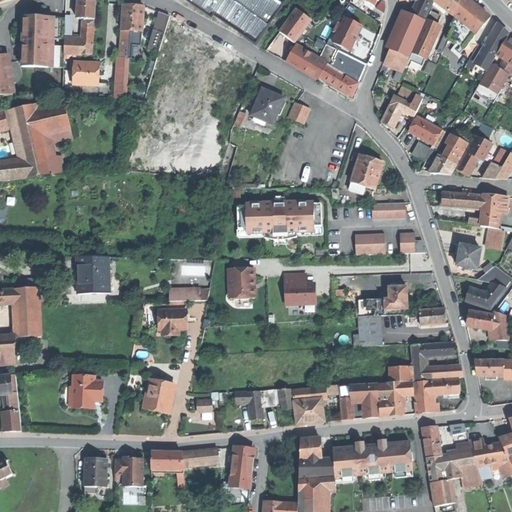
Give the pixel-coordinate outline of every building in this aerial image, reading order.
[(84,19),(95,20),(95,0),(78,0),(78,4),(78,11),(77,19),(84,19)] [(186,0),(195,5),(212,17),(213,14),(214,15),(256,43),(285,0),(186,0)] [(436,0),(435,1),(454,15),(461,0),(436,0)] [(476,6),(469,0),(461,0),(454,15),(476,33),(490,17),(485,13),(476,6)] [(432,7),(419,1),(413,15),(426,21),(432,7)] [(381,3),(373,17),(383,20),(386,9),(385,2),(381,3)] [(124,5),(122,30),(131,31),(142,32),(144,7),(137,6),(133,6),(124,5)] [(311,20),(297,9),(280,32),(294,43),(304,29),(311,20)] [(159,12),(148,48),(158,51),(169,15),(159,12)] [(432,12),(428,20),(438,24),(442,16),(432,12)] [(401,27),(391,50),(410,58),(412,53),(426,21),(413,15),(407,13),(401,27)] [(333,42),(350,51),(356,39),(362,27),(352,21),(341,16),(333,33),(336,35),(333,42)] [(22,67),(63,69),(64,54),(65,39),(66,19),(50,18),(43,17),(31,17),(24,17),(23,26),(23,36),(25,36),(24,46),(23,46),(22,57),(22,67)] [(82,55),(93,55),(95,20),(84,19),(83,40),(82,55)] [(428,20),(414,53),(424,58),(436,32),(439,25),(438,24),(428,20)] [(505,29),(501,26),(489,44),(486,49),(476,65),(487,71),(510,34),(505,29)] [(120,58),(129,58),(130,45),(131,31),(122,30),(120,58)] [(421,64),(412,60),(411,62),(423,67),(438,33),(436,32),(424,58),(421,64)] [(511,39),(509,37),(497,56),(511,64),(511,39)] [(65,39),(64,54),(82,55),(83,40),(65,39)] [(456,44),(448,40),(441,54),(449,58),(456,44)] [(486,49),(479,44),(466,66),(473,70),(476,65),(486,49)] [(130,45),(129,58),(133,59),(141,59),(142,59),(142,46),(130,45)] [(287,62),(317,80),(319,77),(326,66),(327,64),(319,59),(297,45),(287,62)] [(366,65),(326,45),(321,56),(320,57),(333,66),(338,70),(359,82),(366,65)] [(384,64),(399,71),(404,73),(410,58),(391,50),(384,64)] [(413,53),(410,59),(412,60),(421,64),(424,58),(414,53),(413,53)] [(0,95),(12,94),(7,55),(0,55),(0,95)] [(74,84),(99,85),(100,75),(95,75),(96,64),(86,63),(75,63),(74,71),(74,84)] [(483,81),(500,91),(509,75),(492,65),(483,81)] [(329,84),(339,89),(345,78),(337,73),(331,69),(326,66),(319,77),(329,84)] [(395,80),(400,82),(404,73),(399,71),(395,80)] [(339,89),(352,97),(358,84),(346,77),(345,78),(339,89)] [(472,99),(475,101),(479,103),(476,108),(481,111),(483,107),(489,110),(493,103),(494,103),(501,92),(500,91),(483,81),(472,99)] [(505,85),(500,94),(505,97),(510,88),(505,85)] [(399,96),(412,103),(417,94),(403,87),(399,96)] [(252,116),(260,119),(263,121),(264,120),(268,122),(274,124),(285,98),(274,94),(263,89),(252,116)] [(408,113),(415,117),(424,98),(417,94),(413,103),(412,104),(412,105),(408,113)] [(403,111),(408,113),(412,105),(395,97),(391,105),(403,111)] [(47,148),(59,146),(58,142),(72,139),(70,129),(71,129),(65,102),(38,108),(37,104),(10,110),(14,128),(20,154),(47,148)] [(290,118),(304,124),(311,110),(296,103),(290,118)] [(395,129),(403,111),(391,105),(383,123),(388,125),(395,129)] [(484,124),(495,130),(505,110),(496,105),(484,124)] [(0,113),(0,132),(14,128),(10,110),(0,113)] [(434,146),(442,130),(418,117),(409,132),(418,137),(434,146)] [(456,128),(452,135),(468,145),(472,138),(456,128)] [(434,146),(436,147),(445,132),(442,130),(434,146)] [(440,155),(430,173),(440,174),(451,175),(468,145),(452,135),(451,135),(446,144),(450,146),(444,157),(440,155)] [(488,142),(475,136),(473,141),(474,141),(473,142),(490,150),(494,145),(488,142)] [(490,150),(473,142),(467,153),(485,161),(490,150)] [(413,155),(425,162),(427,159),(433,151),(420,143),(413,155)] [(52,174),(53,177),(65,176),(64,168),(59,146),(47,148),(49,159),(52,174)] [(22,164),(49,159),(47,148),(20,154),(22,164)] [(511,151),(511,153),(509,157),(501,169),(495,180),(507,180),(511,170),(511,151)] [(485,161),(467,153),(457,169),(462,172),(469,176),(479,160),(484,163),(485,161)] [(352,182),(375,189),(383,162),(372,159),(360,156),(357,166),(356,166),(354,172),(355,172),(352,182)] [(25,179),(52,174),(49,159),(22,164),(25,179)] [(0,182),(25,179),(22,164),(0,167),(0,182)] [(492,164),(483,178),(495,180),(501,169),(492,164)] [(361,195),(362,191),(363,188),(374,192),(375,189),(352,182),(350,189),(349,191),(361,195)] [(467,208),(468,195),(443,193),(443,200),(442,206),(467,208)] [(483,210),(484,197),(468,195),(467,208),(483,210)] [(481,220),(481,225),(497,227),(499,213),(501,197),(492,196),(485,195),(484,197),(483,210),(481,220)] [(501,197),(499,213),(508,214),(509,198),(501,197)] [(246,206),(238,206),(238,228),(247,228),(247,233),(265,233),(265,238),(275,240),(275,238),(281,238),(288,238),(288,239),(291,239),(298,237),(298,232),(316,232),(316,226),(323,226),(322,203),(313,203),(313,202),(296,203),(296,202),(263,202),(263,204),(246,204),(246,206)] [(373,204),(373,219),(407,218),(406,203),(373,204)] [(503,250),(506,232),(489,229),(487,247),(503,250)] [(401,254),(427,253),(424,243),(416,243),(416,233),(401,233),(401,254)] [(357,255),(386,254),(386,234),(356,235),(357,255)] [(458,266),(477,270),(481,250),(462,246),(459,256),(458,266)] [(78,278),(78,294),(110,294),(109,257),(78,258),(78,278)] [(495,266),(478,280),(494,284),(506,287),(510,282),(495,266)] [(254,284),(254,269),(229,270),(230,300),(255,299),(254,284)] [(284,275),(285,285),(288,285),(289,305),(316,304),(315,292),(315,283),(305,284),(302,284),(302,275),(302,274),(284,275)] [(386,310),(408,309),(408,297),(407,287),(398,287),(398,284),(393,284),(393,287),(390,287),(390,300),(385,300),(386,310)] [(487,294),(499,298),(506,287),(494,284),(487,294)] [(14,305),(16,339),(42,337),(39,288),(14,290),(14,305)] [(481,306),(490,309),(499,298),(487,294),(471,289),(469,295),(467,301),(477,304),(481,306)] [(14,290),(6,291),(7,305),(14,305),(14,290)] [(169,302),(208,301),(210,291),(200,291),(182,292),(169,292),(169,302)] [(360,301),(360,317),(381,316),(387,316),(386,310),(385,300),(360,301)] [(161,303),(161,312),(184,310),(183,302),(161,303)] [(445,316),(445,309),(420,311),(421,326),(446,324),(445,316)] [(163,334),(180,333),(179,330),(187,330),(186,318),(184,318),(184,315),(186,314),(186,310),(184,310),(161,312),(158,312),(159,332),(162,331),(163,334)] [(492,315),(470,311),(469,320),(468,326),(495,332),(492,315)] [(497,341),(511,341),(507,316),(494,313),(492,315),(495,332),(497,341)] [(360,317),(362,347),(383,346),(381,316),(360,317)] [(0,339),(0,365),(14,365),(14,354),(16,339),(0,339)] [(439,345),(426,346),(427,357),(432,357),(454,356),(454,350),(453,344),(443,344),(439,345)] [(413,347),(415,370),(427,370),(427,357),(426,346),(413,347)] [(477,370),(478,376),(489,376),(497,376),(504,376),(503,361),(476,361),(477,370)] [(511,361),(503,361),(504,376),(511,376),(511,361)] [(428,380),(464,378),(462,369),(448,368),(427,370),(428,380)] [(390,370),(391,383),(402,382),(409,382),(409,369),(390,370)] [(415,381),(428,380),(427,370),(415,370),(415,381)] [(0,396),(7,395),(13,395),(11,376),(0,377),(0,396)] [(78,389),(77,408),(85,409),(94,409),(95,402),(103,402),(104,382),(95,382),(95,378),(74,377),(74,389),(78,389)] [(460,393),(459,379),(433,381),(434,395),(449,394),(460,393)] [(145,405),(145,406),(158,409),(170,412),(176,386),(151,380),(151,381),(152,381),(146,405),(145,405)] [(434,395),(433,381),(415,383),(416,397),(434,395)] [(391,383),(387,383),(387,384),(388,401),(403,400),(403,395),(402,382),(391,383)] [(403,395),(414,394),(413,382),(409,382),(402,382),(403,395)] [(388,401),(387,384),(379,385),(379,400),(380,401),(388,401)] [(340,393),(340,399),(341,399),(352,398),(353,401),(366,400),(378,400),(379,400),(379,385),(339,387),(340,391),(340,393)] [(306,402),(322,400),(328,400),(327,394),(327,388),(305,389),(306,401),(306,402)] [(293,390),(295,402),(306,401),(305,389),(293,390)] [(248,393),(249,404),(251,421),(263,419),(262,407),(272,406),(283,404),(281,390),(278,391),(248,393)] [(281,390),(283,404),(284,410),(294,409),(291,390),(281,390)] [(248,392),(235,394),(236,405),(249,404),(248,393),(248,392)] [(7,395),(7,413),(17,413),(15,395),(13,395),(7,395)] [(434,395),(416,397),(417,414),(425,413),(435,412),(434,395)] [(352,398),(341,399),(343,420),(354,419),(353,401),(352,398)] [(199,401),(199,412),(213,412),(213,400),(199,401)] [(295,402),(297,426),(313,424),(325,422),(322,400),(306,402),(306,401),(295,402)] [(366,400),(367,419),(373,418),(379,418),(378,400),(366,400)] [(404,416),(403,400),(388,401),(389,416),(397,416),(404,416)] [(388,401),(380,401),(381,417),(389,416),(388,401)] [(0,412),(0,432),(19,432),(17,413),(7,413),(0,412)] [(465,424),(450,425),(453,436),(468,432),(465,424)] [(430,427),(423,428),(425,444),(427,458),(442,456),(438,426),(430,427)] [(511,435),(500,439),(502,445),(505,450),(511,447),(511,435)] [(310,439),(301,440),(300,460),(306,460),(320,459),(321,459),(321,438),(310,439)] [(471,443),(473,450),(486,448),(484,440),(471,443)] [(333,449),(334,459),(336,485),(337,485),(337,484),(336,477),(357,476),(364,475),(386,473),(393,472),(413,470),(412,460),(414,460),(413,453),(412,453),(411,442),(387,444),(387,441),(379,442),(379,445),(370,446),(365,446),(365,443),(356,444),(357,447),(333,449)] [(456,445),(458,453),(473,450),(471,443),(456,445)] [(486,448),(473,450),(478,467),(490,465),(500,463),(511,461),(510,460),(508,457),(505,450),(502,445),(494,447),(486,448)] [(246,449),(234,447),(231,475),(252,478),(255,450),(246,449)] [(218,449),(182,452),(184,467),(219,464),(218,449)] [(453,481),(462,480),(464,490),(484,484),(482,479),(481,475),(478,467),(473,450),(458,453),(444,455),(442,456),(427,458),(431,483),(453,481)] [(182,452),(152,452),(152,470),(177,470),(184,470),(184,467),(182,452)] [(123,460),(115,460),(115,475),(123,475),(123,487),(134,487),(134,486),(143,486),(144,459),(135,459),(131,459),(131,457),(123,457),(123,460)] [(86,459),(85,487),(106,488),(108,460),(98,459),(86,459)] [(334,459),(321,459),(320,459),(320,461),(320,476),(321,486),(321,511),(330,511),(331,492),(336,492),(336,485),(334,459)] [(0,487),(1,489),(9,485),(6,479),(12,475),(15,477),(15,475),(13,474),(8,463),(8,461),(7,460),(6,462),(0,465),(0,487)] [(306,461),(305,477),(320,476),(320,461),(306,461)] [(511,475),(511,462),(511,461),(500,463),(506,473),(511,475)] [(490,465),(478,467),(481,475),(486,474),(490,465)] [(184,470),(177,470),(176,478),(185,478),(184,470)] [(252,478),(231,475),(229,487),(250,489),(252,478)] [(299,485),(311,485),(321,486),(320,476),(305,477),(300,477),(299,485)] [(336,477),(337,484),(354,482),(354,480),(357,480),(357,476),(336,477)] [(431,483),(433,495),(435,507),(440,506),(457,503),(453,481),(431,483)] [(310,495),(299,494),(298,502),(297,511),(321,511),(321,486),(311,485),(310,495)] [(299,485),(299,494),(310,495),(311,485),(299,485)] [(281,511),(297,511),(298,502),(282,501),(282,503),(281,511)] [(264,511),(281,511),(282,503),(265,502),(264,511)]
